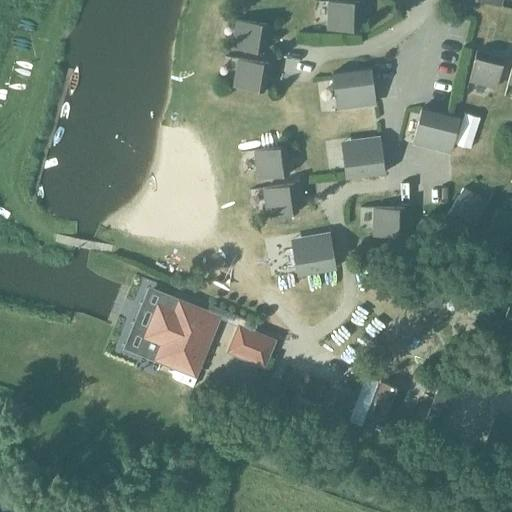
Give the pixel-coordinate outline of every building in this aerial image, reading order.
[(359,30),(360,1),(329,1),(329,29),(359,30)] [(233,47),(263,52),(267,24),(238,19),(233,47)] [(477,50),(469,80),(497,87),(504,57),(477,50)] [(234,86),(264,91),(269,63),(239,58),(234,86)] [(337,107),(375,102),(376,102),(372,68),(332,73),(337,107)] [(421,108),(415,133),(413,141),(451,151),(460,117),(421,108)] [(381,138),(379,138),(341,142),(346,177),(385,172),(381,138)] [(256,150),(259,178),(289,174),(286,145),(256,150)] [(264,187),(268,215),(298,211),(295,183),(264,187)] [(463,188),(448,214),(472,228),(488,203),(463,188)] [(405,207),(375,207),(374,235),(405,235),(405,207)] [(488,237),(511,244),(511,212),(496,208),(488,237)] [(330,233),(329,233),(291,240),(298,274),(337,267),(330,233)] [(416,293),(418,294),(427,294),(426,306),(442,307),(442,295),(453,295),(454,280),(417,278),(417,283),(416,293)] [(163,295),(140,351),(195,373),(207,344),(205,343),(209,333),(211,333),(217,317),(163,295)] [(277,339),(254,330),(242,359),(265,368),(277,339)] [(362,426),(381,433),(397,388),(379,381),(362,426)]
